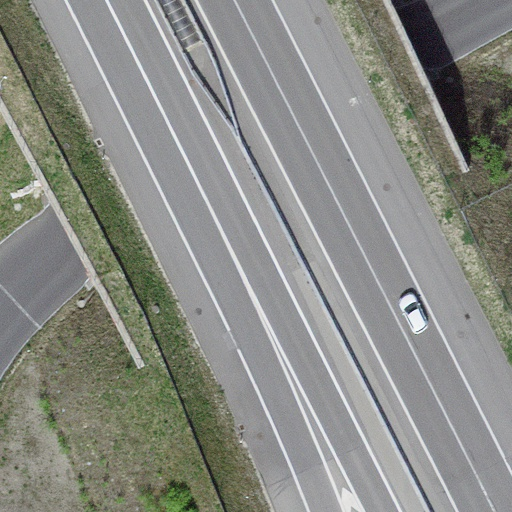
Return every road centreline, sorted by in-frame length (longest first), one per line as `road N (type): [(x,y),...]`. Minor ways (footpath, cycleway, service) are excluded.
road 1 (unclassified): [(0,309),(75,243),(497,0)]
road 2 (motorway): [(495,511),(235,0)]
road 3 (motorway): [(213,220),(377,511)]
road 4 (motorway): [(213,220),(325,511)]
road 5 (motorway): [(102,0),(213,220)]
